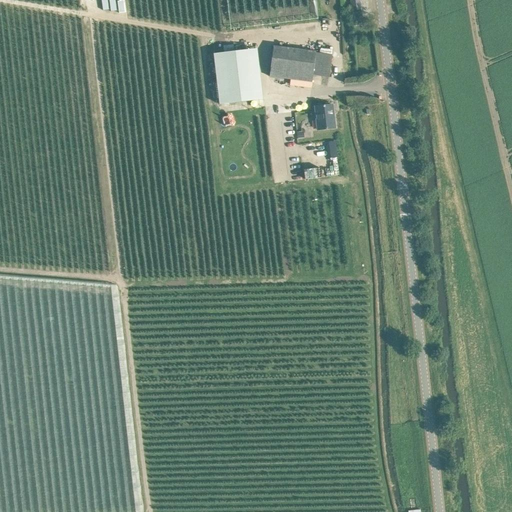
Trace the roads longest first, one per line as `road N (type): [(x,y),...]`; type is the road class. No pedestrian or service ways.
road 1 (tertiary): [(437,511),(377,0)]
road 2 (track): [(511,409),(443,146),(421,0)]
